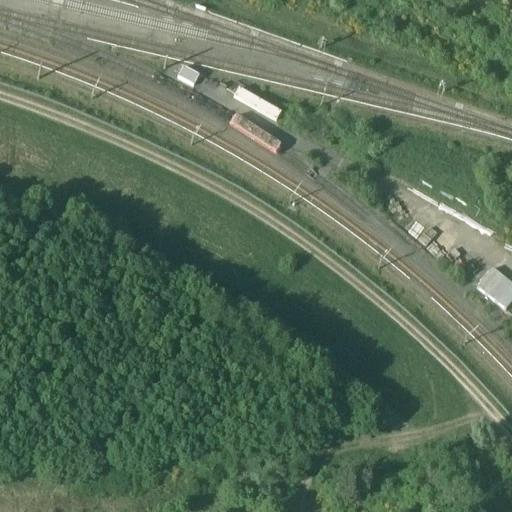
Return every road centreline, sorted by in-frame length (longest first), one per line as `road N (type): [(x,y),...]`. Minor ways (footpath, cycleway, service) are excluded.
road 1 (track): [(0,100),(146,157),(295,237),(434,349),(511,431)]
road 2 (track): [(311,511),(317,485),(334,465),(474,435),(499,416)]
